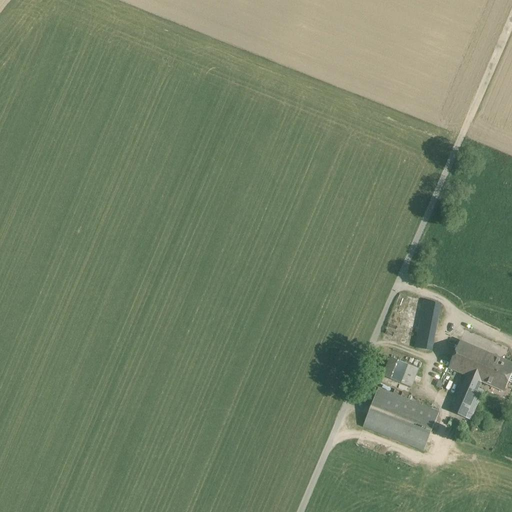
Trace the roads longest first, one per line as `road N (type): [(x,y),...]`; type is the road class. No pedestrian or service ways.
road 1 (track): [(305,511),(511,20)]
road 2 (track): [(511,338),(402,280)]
